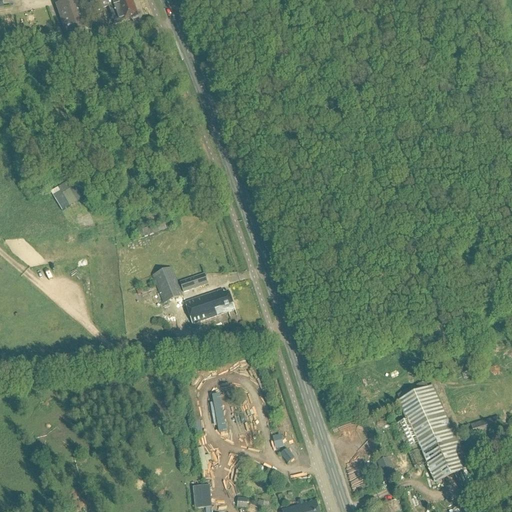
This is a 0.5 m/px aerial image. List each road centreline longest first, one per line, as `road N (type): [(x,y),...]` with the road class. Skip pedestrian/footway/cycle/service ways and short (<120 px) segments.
road 1 (primary): [(347,511),(249,215),(166,0)]
road 2 (track): [(271,333),(0,376)]
